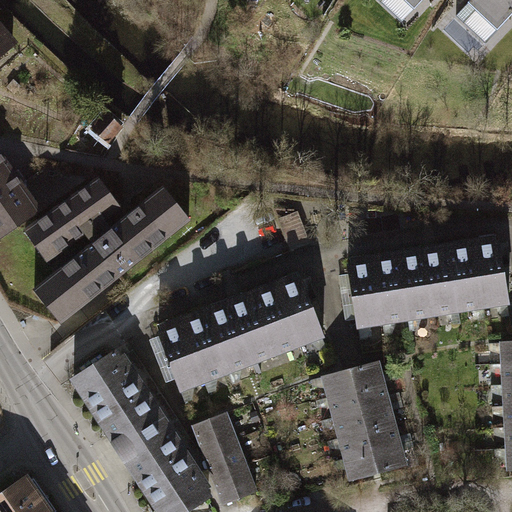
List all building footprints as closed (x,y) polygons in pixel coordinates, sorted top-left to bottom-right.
[(420,0),(380,0),(400,20),(420,0)] [(511,12),(511,0),(462,0),(453,9),(484,41),(511,12)] [(0,55),(16,42),(0,23),(0,55)] [(94,129),(109,142),(122,128),(107,114),(94,129)] [(0,242),(42,215),(0,152),(0,151),(0,242)] [(121,211),(101,182),(28,233),(48,262),(121,211)] [(37,290),(67,327),(197,223),(167,185),(37,290)] [(345,258),(357,327),(511,301),(499,231),(345,258)] [(318,332),(295,270),(150,323),(172,384),(318,332)] [(511,466),(511,342),(497,343),(503,467),(511,466)] [(73,379),(158,511),(184,511),(213,494),(121,349),(73,379)] [(406,462),(378,362),(319,378),(347,478),(406,462)] [(256,486),(224,409),(191,423),(223,500),(256,486)] [(54,511),(28,474),(0,493),(0,511),(54,511)]
